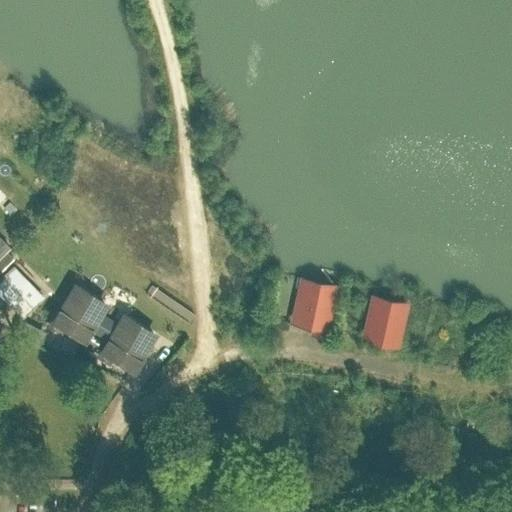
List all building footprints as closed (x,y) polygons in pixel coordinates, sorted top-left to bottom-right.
[(0,279),(0,294),(21,316),(32,306),(13,287),(24,277),(13,267),(0,279)] [(294,320),(317,325),(315,333),(324,335),(335,286),(319,282),(317,289),(302,286),(294,320)] [(57,319),(85,336),(91,327),(111,339),(105,348),(134,365),(154,332),(125,315),(119,325),(99,313),(105,303),(76,286),(57,319)] [(404,303),(373,296),(364,337),(387,342),(385,350),(393,352),(404,303)] [(473,365),(483,318),(445,310),(434,356),(473,365)] [(273,437),(312,435),(309,383),(270,385),(273,437)] [(368,393),(348,437),(386,453),(405,409),(368,393)] [(233,395),(197,400),(203,445),(239,440),(233,395)]
